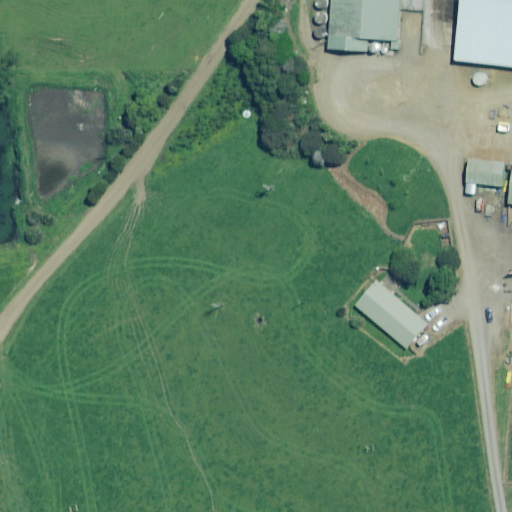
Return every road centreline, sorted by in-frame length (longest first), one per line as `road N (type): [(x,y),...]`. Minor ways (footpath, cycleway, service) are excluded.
road 1 (unclassified): [(503,511),(452,178),(411,124)]
road 2 (unclassified): [(411,124),(368,120),(352,92),(362,75),(389,71),(406,84),(412,104)]
